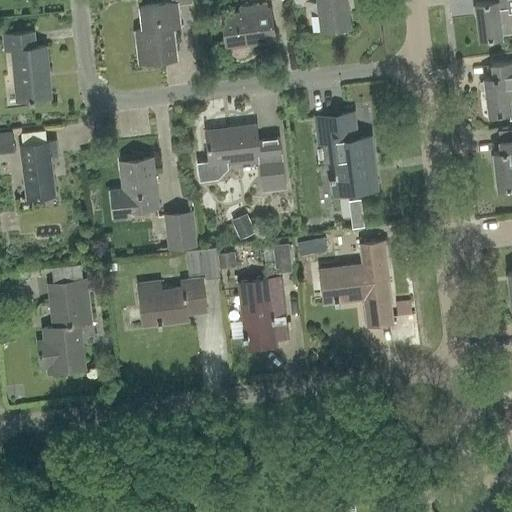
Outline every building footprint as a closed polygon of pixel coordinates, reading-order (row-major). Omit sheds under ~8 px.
[(172,0),(173,4),(141,7),(144,31),(137,31),(140,62),(177,58),(173,26),(180,26),(178,5),(193,3),(193,0),(172,0)] [(349,0),(319,0),(323,31),(352,27),(349,0)] [(486,2),(476,3),(480,39),(504,36),(503,34),(511,32),(511,0),(495,0),(486,2)] [(228,47),(231,47),(232,51),(234,56),(239,58),(244,57),(249,53),(250,49),(249,45),(278,41),(274,6),(224,12),(228,47)] [(5,51),(12,50),(17,101),(52,98),(46,45),(36,46),(34,31),(4,35),(5,51)] [(487,89),(488,100),(487,100),(487,104),(488,108),(489,108),(490,112),(510,110),(511,118),(511,60),(494,63),(496,75),(486,77),(486,80),(483,81),(484,89),(487,89)] [(371,137),(357,139),(354,113),(317,118),(320,144),(329,142),(335,192),(377,187),(371,137)] [(229,168),(228,163),(260,159),(261,165),(264,188),(287,185),(281,138),(274,138),(258,140),(256,124),(227,128),(227,131),(207,133),(210,161),(198,162),(200,179),(219,177),(229,168)] [(495,151),(499,187),(511,185),(511,128),(499,130),(501,150),(495,151)] [(0,132),(0,153),(15,151),(12,130),(0,132)] [(55,195),(51,156),(58,155),(56,141),(21,146),(27,198),(55,195)] [(159,207),(153,157),(121,161),(124,189),(111,191),(115,219),(131,217),(130,211),(159,207)] [(367,195),(354,196),(357,224),(369,223),(367,195)] [(165,213),(169,249),(197,245),(193,210),(165,213)] [(248,212),(232,219),(240,239),(256,232),(248,212)] [(361,243),(363,262),(321,267),(326,302),(364,297),(368,325),(395,322),(384,241),(361,243)] [(289,243),(274,244),(277,266),(292,264),(289,243)] [(216,246),(187,249),(190,273),(206,271),(206,277),(220,275),(216,246)] [(235,250),(219,252),(221,268),(237,266),(235,250)] [(278,344),(277,339),(289,337),(289,333),(282,274),(240,279),(248,348),(278,344)] [(183,287),(162,289),(161,279),(140,282),(143,309),(148,308),(150,324),(188,319),(188,313),(207,310),(203,277),(182,279),(183,287)] [(52,283),(57,325),(44,326),(45,341),(39,341),(42,367),(48,366),(49,372),(86,368),(80,325),(93,323),(87,279),(52,283)] [(404,511),(403,502),(379,505),(380,511),(404,511)]
